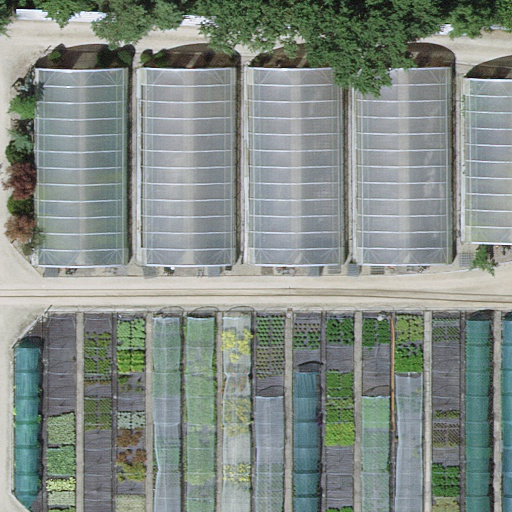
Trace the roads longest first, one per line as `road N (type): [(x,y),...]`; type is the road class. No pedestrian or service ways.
road 1 (track): [(511,57),(237,35),(0,29)]
road 2 (track): [(0,281),(511,280)]
road 3 (track): [(0,268),(21,29)]
